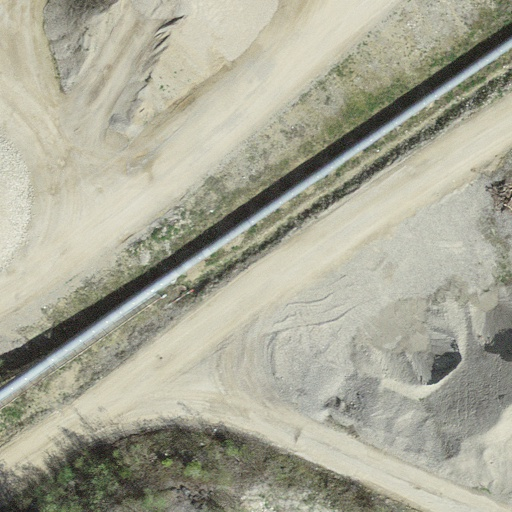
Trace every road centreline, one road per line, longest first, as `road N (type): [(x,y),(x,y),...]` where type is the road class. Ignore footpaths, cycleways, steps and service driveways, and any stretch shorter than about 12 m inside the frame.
road 1 (track): [(511,109),(199,321),(0,482)]
road 2 (track): [(80,417),(194,410),(361,464),(463,511)]
